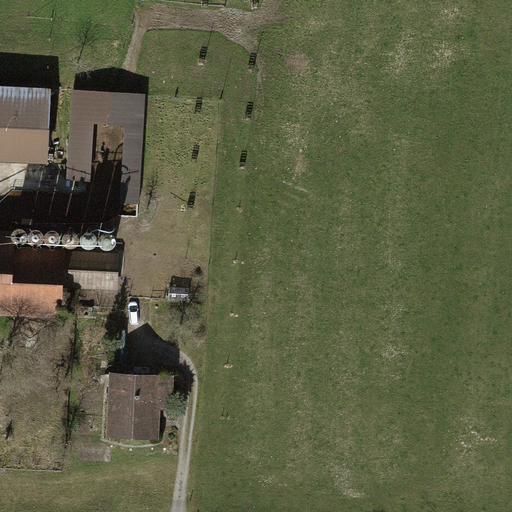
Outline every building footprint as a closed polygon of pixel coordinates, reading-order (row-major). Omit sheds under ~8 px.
[(0,164),(49,167),(53,91),(43,91),(45,56),(0,53),(0,164)] [(114,94),(74,92),(72,123),(113,125),(114,94)] [(110,171),(109,194),(122,194),(124,172),(110,171)] [(76,189),(80,191),(85,190),(88,187),(90,182),(88,177),(84,174),(80,174),(75,176),(73,180),(73,185),(76,189)] [(0,323),(63,327),(66,253),(14,250),(15,234),(0,233),(0,323)] [(18,247),(22,249),(27,248),(30,245),(32,241),(30,236),(26,233),(22,233),(17,235),(15,239),(15,244),(18,247)] [(35,248),(40,250),(44,249),(48,246),(49,241),(47,237),(44,234),(39,233),(35,236),(32,240),(32,244),(35,248)] [(53,249),(57,251),(62,250),(65,247),(66,243),(65,238),(61,235),(56,235),(52,237),(50,241),(50,246),(53,249)] [(70,250),(75,252),(79,251),(83,248),(84,243),(82,239),(79,236),(74,235),(70,237),(67,242),(68,246),(70,250)] [(88,251),(92,253),(97,252),(100,249),(101,244),(100,240),(96,237),(91,236),(87,238),(85,242),(85,247),(88,251)] [(108,252),(111,254),(116,253),(119,250),(120,247),(119,243),(116,240),(112,239),(108,241),(106,244),(106,248),(108,252)] [(110,375),(108,441),(161,443),(162,412),(173,412),(175,378),(110,375)]
